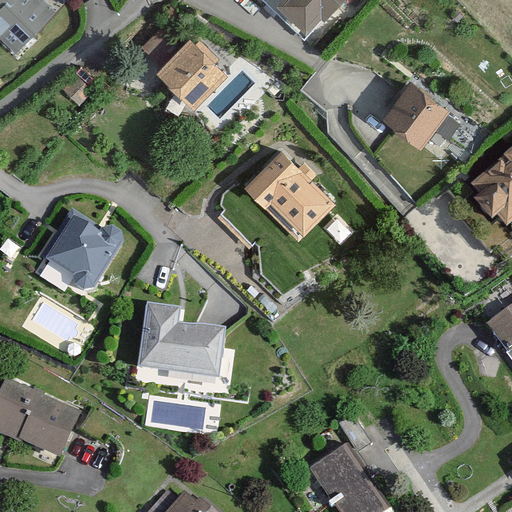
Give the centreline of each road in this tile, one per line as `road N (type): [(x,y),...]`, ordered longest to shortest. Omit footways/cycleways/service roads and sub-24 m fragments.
road 1 (unknown): [(354,81),(330,70),(340,127),(412,211)]
road 2 (unknown): [(165,0),(330,70)]
road 3 (residential): [(140,0),(0,106)]
